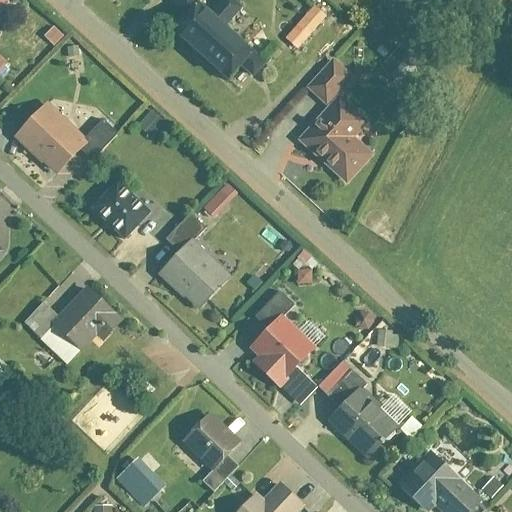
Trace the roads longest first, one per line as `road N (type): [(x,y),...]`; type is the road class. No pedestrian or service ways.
road 1 (residential): [(511,412),(60,0)]
road 2 (residential): [(360,511),(0,169)]
